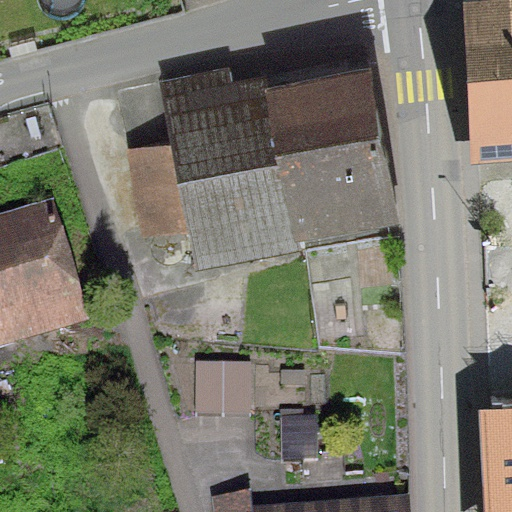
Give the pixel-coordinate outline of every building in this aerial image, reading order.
[(511,75),(511,6),(463,10),(467,78),(511,75)] [(140,230),(184,223),(190,255),(284,237),(280,218),(289,217),(290,224),(390,205),(364,69),(164,110),(170,141),(125,150),(140,230)] [(511,75),(467,78),(471,131),(511,129),(511,75)] [(0,335),(75,312),(48,224),(2,238),(0,232),(0,335)] [(276,301),(254,302),(256,322),(277,321),(276,301)] [(190,368),(190,418),(245,418),(245,368),(190,368)] [(511,511),(511,410),(496,411),(501,511),(511,511)] [(246,511),(245,501),(209,505),(210,511),(246,511)]
